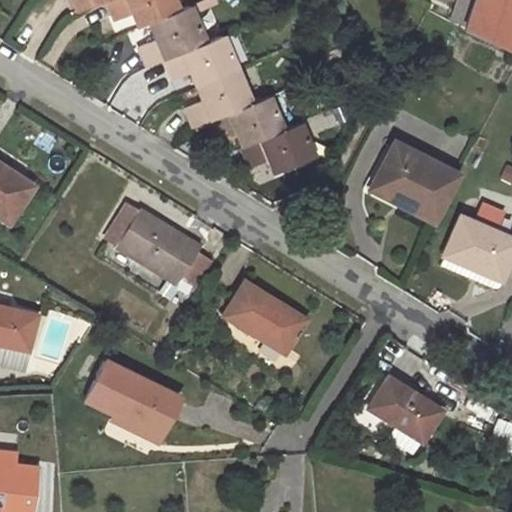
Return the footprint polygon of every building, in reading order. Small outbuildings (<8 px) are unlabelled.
[(105,0),(106,0),(71,0),(77,13),(105,0)] [(106,0),(105,0),(114,21),(130,14),(136,27),(148,23),(177,10),(172,0),(106,0)] [(457,0),(451,20),(464,26),(472,0),(457,0)] [(511,36),(511,0),(472,0),(464,26),(463,29),(508,49),(511,36)] [(163,59),(203,42),(188,5),(177,10),(148,23),(154,39),(137,46),(146,67),(147,67),(163,59)] [(165,63),(172,80),(189,73),(195,86),(235,69),(221,35),(203,42),(163,59),(165,63)] [(163,59),(147,67),(148,70),(165,63),(163,59)] [(184,107),(192,128),(193,127),(209,120),(249,103),(235,69),(195,86),(200,100),(184,107)] [(210,123),(218,141),(235,133),(241,147),(281,130),(267,96),(249,103),(209,120),(210,123)] [(193,127),(194,130),(210,123),(209,120),(193,127)] [(241,147),(250,167),(266,160),(272,174),(284,169),(301,161),(312,157),(298,123),(281,130),(241,147)] [(473,147),(480,150),(485,141),(478,138),(473,147)] [(407,196),(402,206),(433,222),(457,175),(392,142),(373,180),(407,196)] [(30,186),(0,166),(0,165),(2,162),(0,160),(0,217),(7,222),(30,186)] [(284,169),(288,178),(305,171),(301,161),(284,169)] [(496,176),(509,183),(511,175),(511,167),(502,162),(496,176)] [(373,180),(369,189),(402,206),(407,196),(373,180)] [(476,216),(496,223),(500,210),(480,204),(476,216)] [(121,212),(132,217),(135,212),(125,205),(121,212)] [(171,300),(178,289),(175,287),(181,277),(197,250),(199,247),(137,209),(135,212),(132,217),(121,212),(109,231),(120,238),(116,245),(115,246),(169,279),(160,293),(171,300)] [(502,275),(511,253),(511,238),(458,215),(441,256),(442,256),(470,268),(473,263),(502,275)] [(116,245),(120,238),(109,231),(106,238),(116,245)] [(194,285),(211,258),(197,250),(181,277),(192,284),(194,285)] [(498,285),(502,275),(473,263),(470,268),(442,256),(439,265),(493,288),(498,285)] [(186,294),(192,284),(181,277),(175,287),(178,289),(186,294)] [(236,325),(283,354),(305,319),(242,281),(227,307),(241,316),(236,325)] [(0,344),(4,346),(28,351),(36,314),(0,306),(0,344)] [(241,316),(227,307),(221,316),(236,325),(241,316)] [(28,351),(4,346),(0,362),(0,365),(23,371),(28,351)] [(113,413),(160,436),(179,397),(103,360),(84,400),(113,413)] [(440,410),(386,376),(366,408),(394,425),(386,438),(411,454),(419,441),(420,442),(440,410)] [(160,436),(113,413),(110,419),(158,441),(160,436)] [(511,441),(511,428),(502,424),(497,434),(511,441)] [(18,433),(0,431),(0,452),(15,454),(18,433)] [(15,454),(0,452),(0,489),(2,490),(0,503),(0,511),(32,511),(36,468),(13,465),(15,454)]
